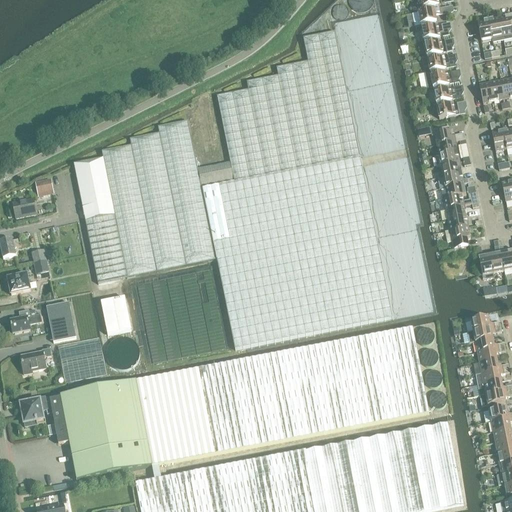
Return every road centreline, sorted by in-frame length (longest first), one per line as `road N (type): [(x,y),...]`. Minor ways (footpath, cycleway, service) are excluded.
road 1 (tertiary): [(0,177),(257,48),(305,0)]
road 2 (residential): [(511,231),(492,234),(471,132),(477,120),(459,23),(467,10)]
